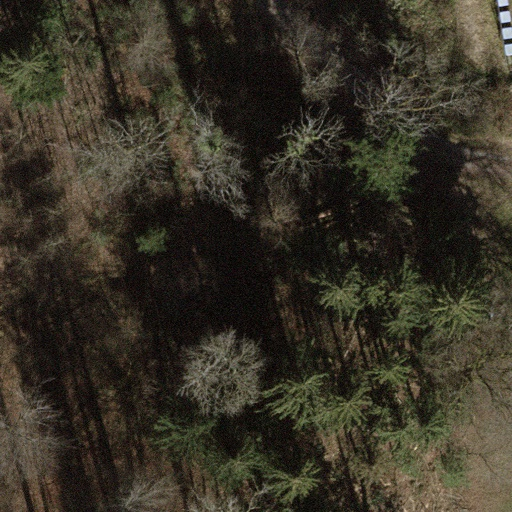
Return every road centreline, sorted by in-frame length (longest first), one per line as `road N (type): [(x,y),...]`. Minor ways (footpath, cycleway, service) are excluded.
road 1 (track): [(0,257),(110,278),(207,241),(480,162)]
road 2 (track): [(511,169),(446,149),(393,119),(265,0)]
